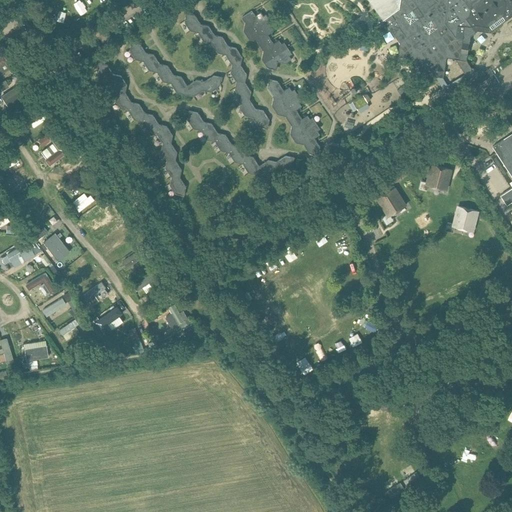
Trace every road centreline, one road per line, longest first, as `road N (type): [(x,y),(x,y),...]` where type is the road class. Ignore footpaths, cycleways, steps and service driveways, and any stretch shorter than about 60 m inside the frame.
road 1 (residential): [(484,88),(216,261),(193,268)]
road 2 (residential): [(193,268),(190,283),(144,311),(133,307),(18,144),(0,139)]
road 3 (residential): [(193,268),(176,257),(46,67)]
road 4 (residential): [(46,67),(147,0)]
